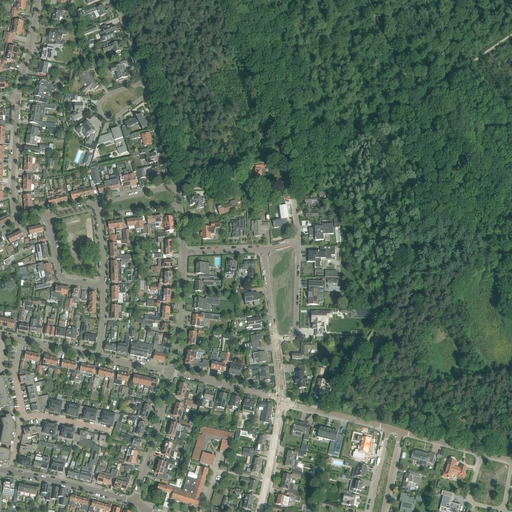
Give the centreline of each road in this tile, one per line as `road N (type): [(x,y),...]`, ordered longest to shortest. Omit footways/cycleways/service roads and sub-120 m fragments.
road 1 (residential): [(135,501),(171,372)]
road 2 (tertiary): [(135,501),(10,472)]
road 3 (residential): [(482,453),(473,503),(501,507),(511,460)]
road 4 (residential): [(18,222),(17,97)]
road 5 (residential): [(171,372),(183,252)]
road 6 (residential): [(145,82),(108,94),(99,113),(114,117),(149,93)]
